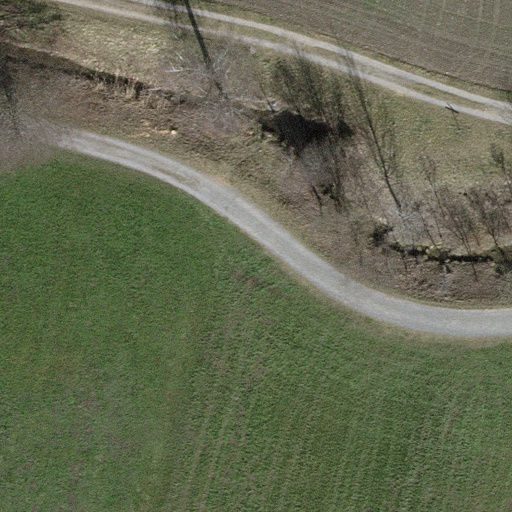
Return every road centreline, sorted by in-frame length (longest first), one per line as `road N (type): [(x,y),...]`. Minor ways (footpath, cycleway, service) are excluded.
road 1 (track): [(511,322),(416,315),(376,302),(170,170),(0,122)]
road 2 (track): [(90,0),(256,35),(511,116)]
